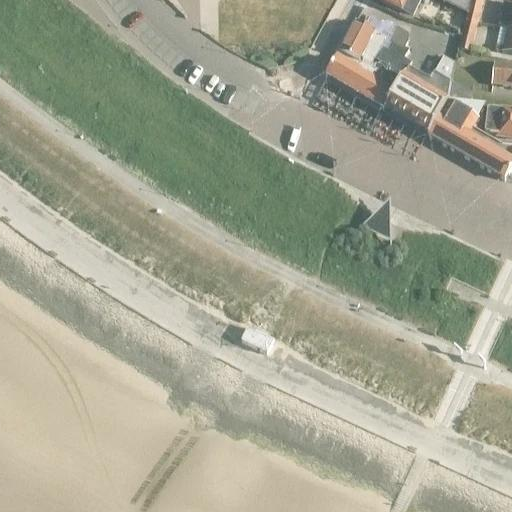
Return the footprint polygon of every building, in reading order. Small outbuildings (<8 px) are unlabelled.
[(377,0),(400,12),(406,0),(377,0)] [(442,0),(468,12),(470,0),(442,0)] [(482,0),(470,0),(468,12),(466,21),(477,23),(482,0)] [(470,52),(477,23),(466,21),(458,49),(470,52)] [(370,67),(380,48),(385,39),(355,23),(340,53),(359,63),(359,61),(370,67)] [(511,30),(506,29),(502,48),(499,48),(498,52),(511,54),(511,30)] [(388,69),(368,102),(428,137),(448,102),(448,101),(448,100),(450,84),(404,59),(407,54),(410,50),(404,48),(407,43),(407,35),(399,30),(390,44),(393,45),(384,61),(382,65),(388,69)] [(388,69),(382,65),(377,74),(359,72),(336,59),(325,78),(368,102),(388,69)] [(511,87),(511,66),(494,64),(491,85),(511,87)] [(450,84),(448,100),(471,104),(473,87),(450,84)] [(428,137),(466,159),(476,142),(468,137),(478,119),(486,105),(472,104),(448,101),(448,102),(428,137)] [(511,138),(511,113),(487,110),(485,128),(490,129),(490,134),(498,135),(498,137),(511,138)] [(511,162),(476,142),(466,159),(504,181),(511,167),(511,162)]
